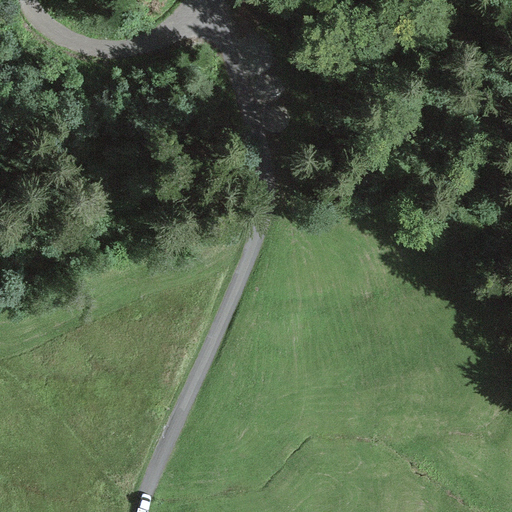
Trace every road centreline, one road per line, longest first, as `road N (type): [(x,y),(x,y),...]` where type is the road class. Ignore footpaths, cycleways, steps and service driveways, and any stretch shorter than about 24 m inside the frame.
road 1 (unclassified): [(209,0),(240,72),(264,208),(141,511)]
road 2 (track): [(27,0),(51,27),(105,47),(164,36),(211,13)]
